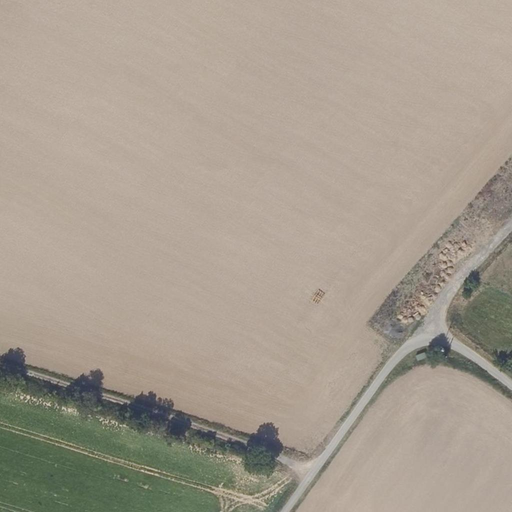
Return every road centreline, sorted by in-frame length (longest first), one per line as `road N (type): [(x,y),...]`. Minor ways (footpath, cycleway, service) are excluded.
road 1 (unclassified): [(511,386),(421,327),(356,400),(277,511)]
road 2 (track): [(0,364),(246,442),(306,471)]
road 3 (track): [(421,327),(511,219)]
